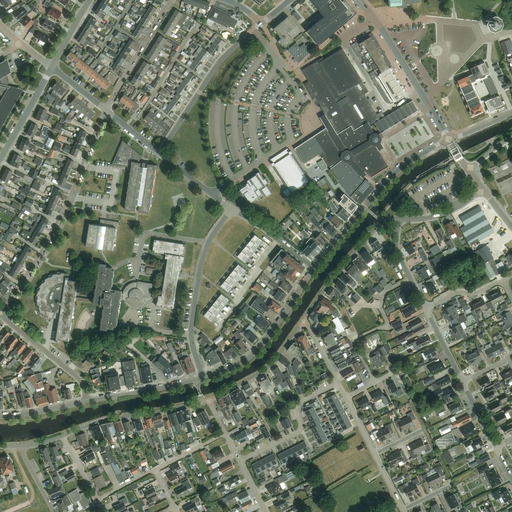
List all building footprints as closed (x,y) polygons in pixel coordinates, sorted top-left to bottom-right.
[(55,5),(47,1),(46,0),(43,5),(50,9),(48,14),(58,20),(61,13),(53,8),(55,5)] [(196,6),(197,0),(190,0),(190,4),(188,3),(187,8),(189,9),(190,4),(194,5),(196,6)] [(201,8),(204,1),(201,0),(197,0),(196,6),(194,5),(193,10),(195,11),(196,6),(200,7),(201,8)] [(301,0),(293,7),(296,9),(306,1),(304,0),(301,0)] [(309,0),(324,17),(307,31),(319,46),(357,14),(345,0),(343,0),(342,2),(340,0),(309,0)] [(388,0),(389,7),(398,6),(398,9),(398,8),(407,7),(407,4),(421,2),(420,0),(388,0)] [(107,13),(108,11),(105,9),(107,5),(108,5),(102,1),(99,7),(104,10),(103,11),(107,13)] [(201,8),(200,7),(199,12),(201,13),(202,8),(208,10),(210,3),(204,1),(201,8)] [(22,2),(11,8),(13,11),(24,4),(22,2)] [(148,12),(153,15),(157,9),(152,6),(152,5),(149,3),(147,5),(151,7),(148,11),(148,12)] [(13,15),(17,20),(27,12),(23,7),(13,15)] [(107,13),(103,11),(104,10),(99,7),(95,13),(100,16),(100,17),(103,19),(105,17),(107,13)] [(238,20),(239,19),(231,15),(230,14),(229,14),(227,13),(226,12),(226,13),(224,12),(223,11),(222,11),(219,9),(218,8),(217,9),(214,7),(208,19),(206,23),(212,26),(214,22),(226,27),(227,25),(234,28),(234,29),(236,25),(239,26),(240,26),(241,23),(241,22),(238,20)] [(148,12),(148,11),(144,8),(142,12),(140,10),(138,13),(141,15),(145,17),(144,17),(150,21),(153,15),(148,12)] [(182,15),(186,17),(187,15),(183,13),(183,14),(176,10),(173,16),(180,19),(180,18),(182,15)] [(292,14),(298,21),(302,18),(296,11),(292,14)] [(52,32),(56,25),(48,20),(49,18),(44,15),(42,19),(45,20),(42,26),(52,32)] [(144,17),(145,17),(141,15),(140,17),(143,19),(141,23),(146,26),(150,21),(144,17)] [(184,21),(180,18),(180,19),(173,16),(170,21),(176,25),(177,24),(179,20),(183,23),(184,21)] [(34,26),(38,22),(35,19),(33,21),(28,17),(21,24),(27,29),(32,24),(34,26)] [(96,29),(98,27),(95,25),(97,21),(92,17),(88,23),(94,27),(93,27),(96,29)] [(141,23),(132,17),(131,20),(136,23),(140,25),(137,28),(137,29),(142,32),(146,26),(141,23)] [(274,29),(282,39),(279,41),(285,47),(294,40),(288,32),(296,25),(289,17),(276,27),(276,26),(273,28),(274,29)] [(124,29),(128,22),(124,20),(123,19),(120,24),(122,26),(122,27),(124,29)] [(499,22),(495,20),(491,21),(489,25),(491,29),(494,31),(498,29),(500,25),(499,22)] [(170,21),(166,26),(173,30),(173,29),(175,26),(179,28),(180,26),(177,24),(176,25),(170,21)] [(91,31),(93,27),(94,27),(88,23),(85,29),(90,32),(90,33),(93,35),(94,33),(91,31)] [(142,32),(137,29),(137,28),(132,25),(130,28),(135,32),(133,35),(139,38),(142,32)] [(166,26),(163,32),(169,36),(172,31),(176,33),(177,31),(173,29),(173,30),(166,26)] [(45,43),(49,36),(39,30),(40,29),(37,28),(33,33),(37,35),(35,37),(45,43)] [(87,37),(90,33),(90,32),(85,29),(81,35),(86,38),(86,39),(91,42),(92,40),(87,37)] [(116,30),(113,35),(118,39),(121,34),(116,30)] [(216,33),(214,36),(217,38),(215,41),(223,47),(226,42),(219,37),(219,36),(216,33)] [(358,42),(352,46),(356,53),(359,51),(363,59),(366,57),(377,76),(392,67),(371,34),(362,39),(363,41),(359,44),(358,42)] [(91,42),(86,39),(86,38),(81,35),(77,41),(83,44),(82,45),(86,47),(87,44),(91,46),(93,44),(91,42)] [(131,39),(127,36),(125,35),(123,38),(129,42),(127,45),(132,48),(136,42),(131,39)] [(160,36),(157,41),(164,45),(164,44),(166,41),(170,43),(171,41),(167,39),(167,40),(160,36)] [(212,38),(211,40),(214,43),(212,45),(211,46),(219,52),(223,47),(215,41),(212,38)] [(160,50),(161,50),(161,49),(163,46),(167,48),(168,46),(164,44),(164,45),(157,41),(154,46),(160,50)] [(509,53),(505,41),(500,43),(505,55),(507,54),(508,57),(507,58),(508,60),(511,58),(509,53)] [(127,45),(124,42),(122,45),(126,47),(124,50),(123,51),(128,54),(132,48),(127,45)] [(209,43),(207,45),(210,47),(208,51),(211,54),(215,57),(219,52),(211,46),(212,45),(209,43)] [(300,47),(296,43),(288,50),(295,58),(293,60),(294,62),(297,61),(298,63),(314,49),(309,44),(306,46),(304,44),(300,47)] [(157,55),(158,54),(159,52),(163,54),(164,52),(161,50),(160,50),(154,46),(151,51),(157,55)] [(71,52),(67,57),(72,61),(76,56),(75,55),(72,53),(74,50),(72,48),(70,51),(71,52)] [(123,51),(124,50),(120,48),(119,50),(122,53),(120,56),(120,57),(125,60),(128,54),(123,51)] [(198,49),(197,51),(200,53),(208,58),(211,54),(208,51),(204,48),(201,51),(198,49)] [(310,68),(304,72),(310,81),(311,80),(314,85),(308,88),(325,116),(326,115),(328,118),(329,120),(328,121),(331,126),(337,134),(350,126),(353,130),(363,125),(362,123),(366,120),(370,126),(374,123),(381,133),(418,111),(412,101),(385,117),(382,112),(376,115),(371,106),(373,104),(369,98),(367,100),(364,94),(369,92),(342,48),(332,54),(324,59),(310,68)] [(117,54),(112,51),(110,50),(108,54),(115,58),(114,60),(116,62),(116,63),(121,66),(125,60),(120,57),(120,56),(117,54)] [(151,51),(147,57),(153,61),(156,56),(160,59),(161,57),(158,54),(157,55),(151,51)] [(76,56),(72,61),(76,65),(81,60),(80,59),(77,57),(79,54),(77,52),(75,55),(76,56)] [(195,54),(193,56),(196,58),(197,57),(205,63),(208,58),(200,53),(198,56),(195,54)] [(111,62),(113,60),(103,54),(99,59),(103,61),(105,59),(111,62)] [(81,60),(76,65),(81,69),(85,64),(85,63),(82,61),(84,58),(82,56),(80,59),(81,60)] [(191,58),(190,60),(193,63),(193,62),(201,68),(205,63),(197,57),(196,58),(194,61),(191,58)] [(85,64),(81,69),(86,73),(90,68),(90,67),(87,65),(89,62),(87,60),(85,63),(85,64)] [(116,62),(114,60),(113,60),(111,62),(112,63),(110,66),(113,68),(112,69),(117,72),(121,66),(116,63),(116,62)] [(155,66),(151,64),(151,65),(144,61),(141,66),(148,70),(148,69),(152,72),(154,68),(155,66)] [(188,63),(186,65),(190,67),(197,72),(201,68),(193,62),(193,63),(191,65),(188,63)] [(468,76),(457,81),(473,116),(484,111),(472,83),(476,81),(476,80),(489,73),(484,62),(470,69),(473,74),(468,76)] [(4,63),(0,65),(0,76),(8,71),(4,63)] [(90,68),(86,73),(91,77),(95,72),(94,71),(91,69),(94,66),(92,64),(90,67),(90,68)] [(151,74),(152,72),(148,69),(148,70),(141,66),(138,72),(144,76),(145,75),(147,71),(151,74)] [(408,94),(392,67),(381,73),(398,100),(408,94)] [(95,72),(91,77),(96,81),(100,76),(99,75),(96,73),(99,69),(97,68),(94,71),(95,72)] [(187,69),(186,71),(189,73),(187,76),(186,77),(194,82),(198,78),(190,72),(191,71),(187,69)] [(105,80),(104,79),(101,77),(104,73),(102,72),(99,75),(100,76),(96,81),(101,85),(105,80)] [(149,77),(145,75),(144,76),(138,72),(134,77),(141,81),(141,80),(145,82),(149,77)] [(0,84),(10,87),(14,88),(14,87),(7,86),(8,85),(8,84),(8,82),(8,81),(8,80),(8,79),(7,78),(7,77),(6,76),(6,75),(7,74),(0,78),(0,84)] [(184,74),(182,76),(185,78),(183,81),(191,87),(194,82),(186,77),(187,76),(184,74)] [(105,80),(101,85),(106,89),(110,84),(106,80),(109,77),(107,76),(104,79),(105,80)] [(145,82),(141,80),(141,81),(134,77),(131,83),(137,87),(140,82),(144,84),(145,82)] [(180,78),(179,81),(182,83),(180,85),(179,86),(187,92),(191,87),(183,81),(180,78)] [(47,103),(61,86),(56,82),(51,88),(54,90),(49,95),(48,94),(45,97),(50,100),(47,103)] [(152,87),(148,84),(147,83),(142,91),(147,94),(152,87)] [(177,83),(175,85),(179,88),(176,91),(178,93),(178,92),(184,97),(184,96),(187,92),(179,86),(180,85),(177,83)] [(10,87),(0,84),(0,94),(1,96),(3,97),(7,91),(5,90),(5,89),(5,87),(9,88),(10,87)] [(61,96),(61,95),(66,90),(61,86),(47,103),(49,105),(58,94),(61,96)] [(10,89),(5,98),(13,103),(18,94),(10,89)] [(124,95),(120,100),(125,104),(130,98),(129,98),(126,95),(128,92),(126,91),(124,94),(124,95)] [(172,93),(171,95),(174,97),(175,97),(182,103),(186,98),(184,96),(184,97),(178,92),(178,93),(176,95),(172,93)] [(130,98),(125,104),(130,108),(135,102),(134,102),(131,99),(133,96),(131,95),(129,98),(130,98)] [(504,106),(499,95),(485,102),(490,113),(496,110),(497,110),(498,110),(498,109),(504,106)] [(55,107),(57,104),(61,99),(59,97),(52,105),(55,107)] [(70,103),(67,106),(69,107),(71,104),(74,107),(75,107),(80,101),(75,97),(70,103)] [(169,98),(167,100),(171,102),(171,101),(179,107),(182,103),(175,97),(174,97),(172,100),(169,98)] [(5,98),(0,106),(8,111),(13,103),(5,98)] [(135,102),(130,108),(135,112),(140,106),(136,103),(138,100),(136,99),(134,102),(135,102)] [(74,107),(72,110),(74,111),(76,108),(79,111),(80,111),(85,105),(80,101),(75,107),(74,107)] [(165,102),(164,104),(167,107),(168,106),(175,112),(179,107),(171,101),(171,102),(169,105),(165,102)] [(79,111),(77,114),(78,115),(81,112),(84,115),(85,115),(90,109),(85,105),(80,111),(79,111)] [(0,106),(0,117),(4,119),(8,111),(0,106)] [(162,107),(160,109),(164,112),(164,111),(172,117),(175,112),(168,106),(167,107),(165,109),(162,107)] [(150,111),(145,118),(149,122),(155,115),(154,114),(152,112),(154,109),(152,107),(149,111),(150,111)] [(40,108),(38,114),(47,118),(48,118),(49,115),(45,114),(47,111),(40,108)] [(84,115),(82,118),(83,119),(86,116),(90,119),(95,113),(90,109),(85,115),(84,115)] [(155,115),(149,122),(154,126),(160,118),(159,118),(156,116),(159,113),(157,111),(154,114),(155,115)] [(38,114),(35,119),(42,122),(43,119),(46,121),(46,120),(47,118),(38,114)] [(160,118),(154,126),(158,129),(164,122),(163,121),(161,119),(163,116),(161,115),(159,118),(160,118)] [(394,152),(397,158),(435,136),(425,117),(389,137),(392,141),(397,150),(394,152)] [(164,122),(158,129),(163,133),(169,126),(165,123),(168,120),(166,118),(163,121),(164,122)] [(330,126),(295,149),(304,164),(319,155),(322,158),(323,157),(330,169),(329,170),(340,184),(350,196),(365,180),(362,176),(365,173),(371,177),(385,169),(389,166),(388,166),(385,161),(386,161),(385,160),(382,155),(381,154),(378,149),(382,147),(382,146),(383,147),(383,146),(381,143),(382,139),(384,137),(381,133),(374,123),(370,126),(366,120),(362,123),(363,125),(353,130),(350,126),(337,134),(331,126),(330,126)] [(32,123),(29,129),(39,133),(40,133),(42,134),(45,136),(49,128),(44,125),(41,131),(37,129),(38,126),(32,123)] [(59,132),(62,125),(59,123),(56,128),(55,127),(53,129),(59,132)] [(78,136),(84,138),(86,132),(81,130),(81,129),(78,127),(76,130),(80,132),(79,135),(78,136)] [(29,129),(27,134),(33,137),(34,135),(38,136),(39,133),(29,129)] [(78,136),(79,135),(75,133),(74,136),(77,138),(76,141),(76,142),(81,144),(84,138),(78,136)] [(48,137),(45,144),(50,147),(54,140),(48,137)] [(23,138),(20,144),(30,148),(34,150),(36,147),(31,145),(28,144),(29,141),(23,138)] [(76,141),(72,139),(69,138),(68,142),(75,144),(73,148),(78,150),(81,144),(76,142),(76,141)] [(115,156),(112,165),(119,166),(131,168),(131,172),(132,172),(132,175),(130,174),(129,181),(131,182),(130,184),(129,184),(128,191),(129,191),(129,194),(127,193),(126,200),(128,201),(127,203),(126,203),(125,210),(131,211),(139,212),(149,213),(150,207),(149,206),(149,204),(150,204),(152,197),(150,197),(150,194),(152,194),(153,188),(151,187),(152,185),(153,185),(154,178),(153,178),(153,175),(155,175),(156,169),(154,168),(155,165),(148,164),(147,168),(145,167),(146,163),(143,162),(142,167),(140,167),(142,157),(143,157),(122,141),(115,156)] [(61,145),(55,142),(52,148),(58,151),(61,145)] [(20,144),(18,149),(25,152),(26,149),(29,151),(30,148),(20,144)] [(73,148),(66,144),(64,148),(72,151),(70,154),(76,157),(78,150),(73,148)] [(52,158),(56,151),(51,149),(47,156),(52,158)] [(271,164),(272,167),(287,189),(282,192),(286,198),(310,183),(292,154),(290,151),(271,164)] [(14,154),(12,159),(21,163),(22,161),(20,159),(21,157),(14,154)] [(66,165),(71,168),(74,161),(68,159),(69,158),(65,157),(64,159),(67,161),(66,164),(66,165)] [(12,159),(9,165),(18,169),(19,165),(21,166),(22,164),(21,163),(12,159)] [(66,164),(60,162),(58,165),(64,168),(63,171),(69,174),(71,168),(66,165),(66,164)] [(6,168),(3,174),(13,178),(14,176),(11,175),(12,171),(6,168)] [(63,171),(59,169),(58,171),(62,173),(61,177),(60,177),(66,180),(69,174),(63,171)] [(38,177),(45,179),(46,176),(43,175),(45,171),(41,170),(38,177)] [(271,194),(271,193),(269,189),(270,189),(267,185),(266,186),(265,185),(268,183),(265,178),(264,179),(259,173),(258,172),(250,178),(250,179),(241,185),(240,184),(237,186),(239,190),(236,192),(240,198),(243,196),(247,202),(247,201),(249,204),(248,204),(249,206),(252,204),(252,203),(256,200),(255,199),(262,194),(264,197),(266,198),(268,196),(268,195),(269,195),(271,194)] [(3,174),(1,180),(7,182),(8,180),(11,181),(13,178),(3,174)] [(54,174),(53,177),(56,178),(56,177),(60,179),(58,184),(63,186),(66,180),(60,177),(61,177),(54,174)] [(353,194),(350,197),(353,200),(355,200),(360,205),(375,188),(366,180),(353,194)] [(34,182),(31,188),(38,191),(41,185),(36,183),(34,182)] [(2,190),(3,186),(0,184),(0,191),(1,192),(7,195),(9,196),(10,194),(2,190)] [(59,197),(61,191),(56,188),(52,186),(51,188),(55,190),(53,194),(53,195),(59,197)] [(53,195),(53,194),(49,192),(48,195),(52,196),(50,200),(50,201),(56,203),(59,197),(53,195)] [(321,195),(324,200),(325,199),(326,200),(329,198),(328,197),(329,197),(325,192),(321,195)] [(344,194),(338,201),(339,203),(352,214),(354,211),(354,212),(356,209),(358,206),(344,194)] [(27,198),(24,204),(30,207),(33,202),(27,198)] [(50,201),(50,200),(47,199),(46,201),(49,203),(48,207),(53,210),(56,203),(50,201)] [(330,202),(329,203),(331,206),(337,214),(346,222),(352,215),(342,206),(340,208),(337,204),(335,206),(331,200),(329,201),(330,202)] [(48,207),(42,204),(40,207),(46,210),(45,214),(50,216),(53,210),(48,207)] [(465,226),(460,228),(470,246),(494,232),(479,206),(460,217),(465,226)] [(1,207),(0,208),(0,210),(14,217),(15,215),(1,207)] [(330,220),(332,223),(337,228),(342,222),(332,212),(330,214),(333,217),(330,220)] [(40,215),(39,217),(38,217),(36,220),(37,221),(38,221),(40,223),(45,227),(48,221),(43,218),(44,217),(40,215)] [(321,225),(318,222),(313,217),(310,220),(320,230),(323,228),(330,235),(336,230),(326,220),(321,225)] [(67,274),(61,273),(61,274),(58,274),(52,275),(52,276),(50,278),(49,277),(44,280),(45,281),(43,283),(43,282),(39,287),(40,288),(39,291),(38,290),(36,296),(38,296),(38,299),(37,299),(37,305),(38,305),(39,307),(38,308),(41,313),(42,313),(44,315),(43,315),(47,320),(48,319),(50,320),(50,321),(50,322),(55,312),(60,314),(56,342),(58,342),(58,340),(68,341),(75,300),(94,303),(93,304),(100,305),(104,305),(100,329),(107,330),(107,328),(113,329),(114,327),(116,327),(120,301),(124,300),(124,301),(125,303),(126,304),(128,306),(129,307),(131,307),(132,308),(134,309),(136,309),(137,309),(139,308),(141,308),(142,307),(144,306),(145,305),(146,304),(147,302),(148,300),(157,303),(157,304),(156,305),(156,306),(157,304),(160,306),(160,307),(173,309),(179,271),(181,264),(182,257),(185,244),(154,240),(152,252),(166,254),(165,259),(165,258),(168,259),(162,296),(159,295),(158,298),(150,296),(152,284),(143,283),(143,280),(140,280),(140,282),(138,282),(138,283),(136,283),(134,283),(132,283),(131,284),(129,285),(128,286),(127,287),(126,288),(125,290),(124,291),(123,294),(121,293),(122,291),(115,290),(115,292),(111,291),(114,271),(112,270),(112,268),(108,267),(109,265),(102,252),(102,249),(112,251),(116,228),(118,229),(119,222),(104,220),(104,223),(100,222),(99,225),(89,224),(86,246),(100,249),(99,252),(106,265),(100,264),(94,300),(75,297),(78,282),(68,280),(69,278),(66,277),(67,274)] [(6,230),(9,225),(1,221),(0,223),(0,226),(4,229),(6,230)] [(40,223),(38,221),(37,221),(35,223),(33,227),(36,229),(41,232),(45,227),(40,223)] [(458,237),(462,234),(454,221),(452,223),(451,222),(445,225),(449,231),(448,231),(451,235),(455,233),(458,237)] [(36,229),(33,227),(29,224),(28,227),(31,229),(29,232),(33,235),(38,238),(41,232),(36,229)] [(440,241),(447,237),(441,227),(436,230),(439,237),(439,238),(440,241)] [(29,232),(23,229),(22,232),(25,234),(25,235),(31,238),(29,241),(34,244),(38,238),(33,235),(29,232)] [(318,245),(311,238),(304,229),(300,231),(306,238),(307,238),(308,237),(309,238),(308,239),(309,240),(306,242),(306,243),(301,249),(303,251),(303,252),(311,260),(321,249),(318,245)] [(8,242),(12,235),(7,231),(3,238),(8,242)] [(322,245),(327,240),(320,233),(317,237),(314,234),(311,238),(318,245),(320,243),(322,245)] [(251,240),(259,247),(263,241),(255,235),(251,240)] [(449,249),(450,249),(452,253),(457,250),(450,239),(445,242),(449,249)] [(246,246),(254,252),(259,247),(251,240),(246,246)] [(380,244),(378,241),(372,244),(376,251),(379,249),(383,255),(387,252),(386,249),(385,250),(383,246),(382,247),(381,244),(380,244)] [(23,251),(28,254),(31,249),(27,246),(27,245),(23,243),(22,245),(25,247),(23,251)] [(410,254),(418,249),(416,245),(413,247),(411,244),(405,248),(410,254)] [(242,251),(250,258),(254,252),(246,246),(242,251)] [(23,251),(20,249),(17,248),(16,250),(22,253),(20,256),(19,257),(24,260),(28,254),(23,251)] [(429,260),(423,248),(418,250),(424,262),(429,260)] [(291,270),(296,275),(299,272),(303,266),(302,265),(302,264),(302,263),(301,262),(300,262),(300,263),(296,261),(297,260),(297,259),(296,258),(295,258),(294,259),(291,257),(292,256),(292,255),(291,254),(290,254),(289,255),(288,254),(286,252),(287,251),(285,250),(284,251),(282,249),(273,260),(271,263),(277,267),(279,265),(288,273),(291,270)] [(496,276),(492,269),(488,262),(494,258),(489,249),(483,252),(481,249),(478,251),(485,263),(482,265),(487,274),(489,278),(490,279),(492,278),(496,276)] [(367,263),(373,259),(367,250),(361,254),(367,263)] [(250,258),(242,251),(237,257),(245,263),(250,258)] [(19,257),(20,256),(16,254),(15,257),(18,259),(16,262),(16,263),(21,266),(24,260),(19,257)] [(362,261),(358,256),(353,260),(362,272),(364,275),(367,273),(365,270),(368,268),(363,260),(362,261)] [(439,264),(435,257),(430,260),(433,267),(439,264)] [(16,263),(16,262),(13,260),(11,263),(15,265),(13,268),(12,269),(17,272),(21,266),(16,263)] [(0,265),(1,265),(6,270),(6,269),(10,271),(8,275),(14,278),(17,272),(12,269),(13,268),(3,262),(0,261),(0,265)] [(495,265),(500,273),(506,270),(501,261),(495,265)] [(352,276),(359,269),(352,263),(345,270),(352,276)] [(234,270),(242,276),(246,271),(238,264),(234,270)] [(426,270),(429,269),(427,266),(425,267),(424,267),(418,270),(422,279),(429,275),(426,270)] [(280,273),(275,269),(272,274),(280,280),(278,284),(280,286),(289,292),(293,286),(284,280),(287,277),(281,272),(280,273)] [(229,275),(237,282),(242,276),(234,270),(229,275)] [(298,276),(296,275),(291,270),(288,273),(286,276),(293,282),(294,281),(295,281),(296,280),(296,279),(298,276)] [(345,284),(347,283),(349,285),(354,280),(347,274),(346,275),(344,273),(339,278),(340,279),(345,284)] [(225,281),(233,287),(237,282),(229,275),(225,281)] [(431,295),(437,291),(434,285),(436,284),(433,278),(426,281),(428,284),(426,285),(427,288),(428,288),(431,295)] [(346,285),(345,284),(340,279),(335,284),(337,286),(336,288),(342,294),(347,290),(344,287),(346,285)] [(383,287),(387,284),(384,279),(379,281),(383,287)] [(233,287),(225,281),(221,286),(228,293),(233,287)] [(276,290),(279,286),(272,281),(269,284),(276,290)] [(5,283),(0,289),(0,292),(3,295),(8,290),(6,288),(8,285),(5,283)] [(259,293),(263,288),(256,283),(253,288),(259,293)] [(372,296),(376,292),(367,283),(365,285),(369,288),(366,291),(372,296)] [(379,293),(383,290),(378,284),(374,288),(379,293)] [(287,295),(279,289),(276,293),(267,287),(265,290),(282,302),(287,295)] [(332,297),(335,293),(336,294),(338,299),(341,298),(339,293),(331,287),(326,293),(332,297)] [(402,289),(395,293),(398,299),(401,298),(404,304),(412,300),(407,291),(403,293),(402,289)] [(494,294),(498,302),(504,299),(500,291),(494,294)] [(217,299),(225,306),(230,300),(222,294),(217,299)] [(493,304),(498,302),(494,294),(488,297),(491,301),(488,302),(492,310),(495,308),(493,304)] [(267,312),(270,308),(263,303),(264,302),(257,297),(251,306),(263,315),(266,311),(267,312)] [(336,309),(332,306),(331,305),(332,303),(329,300),(328,300),(324,297),(321,302),(334,311),(336,309)] [(213,305),(221,311),(225,306),(217,299),(213,305)] [(455,308),(453,305),(458,302),(456,299),(448,303),(450,306),(443,309),(445,312),(443,313),(445,316),(456,310),(459,309),(458,309),(460,308),(459,305),(455,308)] [(492,310),(488,302),(485,304),(483,299),(477,302),(481,310),(484,309),(485,311),(488,309),(491,308),(492,310)] [(282,307),(273,301),(270,307),(278,313),(282,307)] [(336,313),(329,308),(320,301),(314,309),(315,310),(323,316),(327,311),(333,315),(331,316),(332,316),(328,318),(330,321),(338,316),(336,313)] [(476,320),(479,319),(481,317),(478,312),(481,310),(477,302),(472,305),(474,310),(471,311),(476,320)] [(248,306),(245,303),(238,311),(241,314),(244,311),(243,310),(245,308),(246,309),(248,306)] [(406,318),(411,315),(417,312),(413,304),(402,310),(406,318)] [(208,310),(216,317),(221,311),(213,305),(208,310)] [(391,305),(385,309),(388,314),(394,310),(391,305)] [(503,310),(499,312),(496,314),(498,319),(502,317),(504,320),(511,316),(511,314),(510,310),(508,308),(505,310),(503,310)] [(315,310),(314,309),(310,316),(314,319),(313,320),(314,322),(316,323),(318,321),(320,323),(325,318),(324,317),(323,316),(315,310)] [(216,317),(208,310),(204,316),(212,322),(216,317)] [(457,321),(466,317),(464,314),(459,316),(456,310),(445,316),(446,319),(448,319),(449,321),(456,318),(457,321)] [(267,323),(268,322),(268,321),(264,319),(265,318),(262,316),(256,324),(263,329),(268,323),(267,323)] [(342,325),(338,316),(330,321),(334,329),(336,332),(337,334),(345,330),(342,325)] [(452,335),(463,329),(460,323),(467,320),(466,317),(457,321),(459,324),(451,328),(452,331),(450,332),(452,335)] [(401,319),(391,323),(393,327),(403,323),(401,319)] [(409,331),(423,324),(421,319),(410,324),(411,326),(407,328),(409,331)] [(324,322),(322,324),(318,327),(320,329),(318,330),(321,334),(329,328),(324,322)] [(252,343),(258,337),(253,332),(255,330),(250,325),(246,329),(249,331),(245,336),(252,343)] [(401,343),(406,340),(407,338),(415,334),(416,335),(426,330),(424,325),(409,332),(398,338),(401,343)] [(465,340),(470,337),(468,334),(466,335),(463,329),(452,335),(453,338),(455,337),(457,340),(463,337),(465,340)] [(0,342),(2,340),(3,342),(10,334),(5,330),(0,335),(0,342)] [(241,352),(247,347),(240,340),(243,337),(237,331),(233,334),(239,341),(235,344),(241,352)] [(209,344),(211,342),(207,339),(208,338),(202,333),(200,335),(209,344)] [(325,343),(334,338),(332,334),(331,333),(330,333),(327,335),(328,335),(323,338),(325,343)] [(313,347),(311,348),(310,347),(311,346),(305,334),(300,336),(299,336),(298,337),(297,338),(303,351),(305,349),(308,355),(316,352),(313,347)] [(9,351),(17,340),(12,336),(7,343),(8,345),(5,348),(9,351)] [(423,338),(416,341),(415,339),(407,343),(408,347),(416,343),(419,348),(429,344),(428,343),(432,341),(429,336),(424,338),(423,338)] [(342,344),(340,341),(339,338),(337,339),(336,337),(334,338),(325,343),(328,348),(336,344),(337,346),(342,344)] [(504,347),(507,346),(503,339),(499,341),(500,343),(496,345),(500,354),(506,351),(504,347)] [(170,342),(166,344),(170,353),(174,351),(170,342)] [(301,359),(303,356),(302,354),(300,352),(301,351),(299,350),(300,349),(299,348),(299,347),(297,346),(297,345),(297,344),(297,343),(296,342),(295,342),(294,342),(293,342),(292,344),(292,343),(291,344),(287,350),(297,357),(297,356),(301,359)] [(10,355),(13,357),(15,355),(16,356),(18,352),(20,353),(25,347),(20,343),(15,349),(15,350),(12,353),(12,352),(10,355)] [(346,351),(343,346),(342,343),(342,344),(337,346),(338,348),(330,352),(333,357),(346,351)] [(492,347),(490,343),(488,345),(489,348),(490,348),(491,348),(495,356),(500,354),(496,345),(492,347)] [(371,358),(374,362),(377,368),(383,364),(382,362),(386,360),(384,358),(385,358),(384,355),(387,353),(389,352),(389,351),(385,344),(383,345),(383,346),(378,349),(378,350),(373,353),(374,356),(371,358)] [(217,354),(213,349),(209,345),(204,349),(210,361),(209,361),(211,366),(221,361),(217,354)] [(233,358),(237,354),(229,345),(228,346),(229,349),(226,352),(229,356),(231,355),(233,358)] [(482,351),(480,346),(479,345),(476,347),(478,349),(472,352),(478,364),(481,362),(480,361),(483,359),(480,353),(482,351)] [(490,348),(489,348),(488,345),(485,347),(486,348),(482,350),(485,357),(488,355),(490,359),(495,356),(491,348),(490,348)] [(110,354),(102,346),(98,350),(105,358),(110,354)] [(223,351),(219,346),(215,349),(214,349),(213,349),(217,354),(221,361),(223,364),(228,362),(223,351)] [(438,354),(434,346),(424,352),(427,359),(438,354)] [(28,359),(33,352),(28,348),(23,355),(23,356),(20,359),(25,362),(27,359),(28,359)] [(181,360),(183,364),(187,374),(195,370),(191,360),(190,361),(188,356),(188,357),(185,351),(180,353),(180,351),(177,352),(181,360)] [(475,366),(478,364),(472,352),(466,355),(465,353),(462,355),(465,360),(468,359),(471,365),(474,364),(475,366)] [(337,364),(347,358),(347,357),(345,358),(343,353),(334,358),(337,364)] [(36,365),(41,359),(36,355),(31,362),(33,363),(30,367),(32,369),(36,365)] [(177,374),(173,366),(171,367),(170,363),(161,355),(158,358),(155,355),(150,360),(162,371),(164,370),(168,379),(178,375),(177,374)] [(177,374),(178,375),(178,377),(179,376),(180,377),(183,375),(184,374),(179,363),(176,364),(172,355),(169,356),(173,366),(177,374)] [(282,356),(278,361),(287,367),(288,365),(289,367),(289,368),(290,372),(293,371),(295,376),(297,376),(298,369),(297,367),(301,363),(296,359),(293,363),(294,365),(292,366),(290,362),(282,356)] [(10,369),(16,361),(14,358),(10,363),(9,363),(6,366),(10,369)] [(348,359),(346,360),(337,365),(340,370),(356,361),(355,358),(349,361),(348,359)] [(113,366),(117,362),(115,359),(111,363),(106,364),(108,368),(113,366)] [(85,373),(92,365),(87,360),(84,363),(86,365),(81,370),(85,373)] [(133,360),(123,362),(125,375),(127,385),(127,387),(133,386),(133,385),(136,385),(134,375),(137,370),(135,362),(135,360),(134,360),(133,360)] [(358,373),(362,370),(357,362),(353,364),(358,373)] [(445,367),(442,362),(436,365),(436,364),(429,367),(432,373),(445,367)] [(147,366),(147,363),(141,364),(142,367),(140,368),(143,383),(153,381),(150,366),(147,366)] [(19,374),(25,368),(22,365),(16,372),(17,373),(16,374),(17,375),(18,374),(19,374)] [(94,369),(100,384),(103,383),(101,377),(102,376),(99,367),(94,369)] [(284,377),(282,374),(278,367),(272,370),(276,377),(272,379),(278,390),(287,386),(289,389),(294,386),(290,378),(291,377),(288,371),(282,374),(285,378),(286,380),(283,382),(281,379),(284,377)] [(109,368),(103,370),(105,379),(106,378),(109,390),(109,391),(121,388),(121,386),(127,385),(125,375),(120,376),(121,378),(119,378),(118,373),(110,375),(109,368)] [(345,379),(355,374),(352,368),(342,373),(345,379)] [(95,385),(100,384),(94,369),(90,370),(92,376),(91,376),(92,379),(93,379),(95,385)] [(509,382),(511,381),(507,372),(502,374),(505,380),(502,381),(505,387),(510,385),(509,382)] [(50,404),(58,401),(56,393),(56,392),(55,388),(50,389),(48,383),(47,379),(43,380),(41,373),(26,377),(36,389),(43,387),(46,395),(47,395),(50,404)] [(269,390),(267,386),(271,384),(266,375),(258,379),(265,393),(269,390)] [(449,377),(437,383),(432,385),(434,390),(452,382),(449,377)] [(488,388),(494,385),(493,382),(492,383),(489,378),(479,382),(482,388),(487,385),(488,388)] [(37,407),(48,404),(45,396),(42,397),(41,395),(40,395),(28,380),(24,383),(34,396),(35,399),(34,399),(35,402),(36,402),(37,407)] [(404,393),(401,388),(398,390),(394,382),(388,385),(392,393),(396,391),(399,396),(404,393)] [(74,383),(66,385),(66,390),(62,390),(64,399),(71,398),(69,391),(75,390),(74,383)] [(254,393),(248,383),(243,386),(248,396),(254,393)] [(484,395),(487,400),(496,396),(494,393),(496,392),(495,389),(493,387),(487,390),(489,393),(484,395)] [(20,407),(26,405),(23,395),(23,392),(24,392),(22,388),(16,389),(18,397),(20,407)] [(239,388),(231,393),(234,399),(233,399),(236,405),(247,399),(244,394),(243,394),(239,388)] [(445,401),(456,395),(453,388),(447,391),(446,390),(443,392),(441,389),(434,392),(437,398),(442,395),(445,401)] [(382,398),(385,405),(391,402),(388,395),(385,397),(381,390),(372,394),(376,401),(382,398)] [(27,396),(28,398),(25,398),(28,408),(33,406),(31,397),(30,396),(27,391),(24,393),(24,396),(27,396)] [(329,402),(326,404),(327,406),(330,404),(330,403),(339,399),(336,393),(327,398),(329,402)] [(228,394),(222,397),(226,405),(225,406),(226,410),(228,409),(229,408),(228,405),(232,403),(228,394)] [(265,394),(261,397),(265,406),(266,405),(267,408),(271,406),(265,394)] [(231,415),(228,409),(226,410),(225,406),(226,405),(222,397),(218,400),(223,411),(226,418),(227,417),(228,421),(233,418),(231,415)] [(359,402),(362,409),(371,404),(367,397),(364,398),(364,399),(359,402)] [(332,408),(328,409),(329,411),(333,410),(333,409),(341,404),(339,399),(330,403),(330,404),(332,408)] [(452,414),(463,409),(459,401),(453,404),(449,406),(452,414)] [(316,412),(317,413),(320,412),(319,409),(316,411),(314,408),(316,407),(318,406),(316,403),(315,404),(314,402),(305,407),(307,410),(305,411),(308,417),(316,412)] [(493,412),(502,407),(499,402),(490,407),(493,412)] [(335,413),(331,415),(332,417),(336,415),(335,414),(344,410),(341,404),(333,409),(333,410),(335,413)] [(438,414),(446,410),(443,404),(435,408),(438,414)] [(181,410),(187,428),(189,432),(192,431),(190,427),(188,421),(191,420),(190,415),(189,415),(187,409),(181,410)] [(205,410),(197,414),(203,425),(210,422),(205,410)] [(337,418),(334,420),(335,422),(338,420),(347,415),(344,410),(335,414),(336,415),(337,418)] [(184,428),(187,427),(181,411),(175,412),(179,424),(182,423),(184,428)] [(237,422),(241,420),(236,411),(233,413),(237,422)] [(404,419),(409,428),(415,425),(412,420),(416,418),(412,411),(407,414),(408,417),(404,419)] [(179,425),(179,424),(175,412),(169,414),(171,420),(170,421),(172,426),(176,424),(177,429),(181,428),(179,425)] [(316,412),(308,417),(310,422),(319,418),(320,419),(323,417),(322,415),(319,417),(317,413),(316,412)] [(498,423),(508,419),(505,414),(496,418),(498,423)] [(164,424),(162,415),(151,418),(154,427),(155,427),(156,427),(157,429),(164,427),(164,424)] [(340,424),(336,425),(338,428),(341,426),(341,425),(350,420),(347,415),(338,420),(340,424)] [(459,426),(471,420),(468,415),(457,421),(452,424),(454,427),(459,425),(459,426)] [(196,426),(201,424),(197,416),(193,419),(196,426)] [(285,429),(292,425),(288,417),(280,421),(285,429)] [(155,428),(155,427),(154,427),(151,418),(146,419),(147,425),(148,424),(149,427),(151,427),(152,431),(154,436),(152,437),(153,441),(158,439),(155,431),(155,429),(155,428)] [(319,418),(310,422),(313,427),(320,424),(322,423),(320,419),(319,418)] [(140,430),(144,429),(140,419),(134,421),(139,435),(142,434),(140,430)] [(171,438),(174,438),(169,419),(164,420),(167,429),(168,428),(171,438)] [(409,428),(404,419),(401,420),(400,419),(395,421),(399,428),(401,427),(403,431),(409,428)] [(130,430),(134,429),(133,424),(131,424),(129,420),(124,422),(128,434),(131,433),(130,430)] [(343,429),(339,431),(340,433),(344,431),(344,430),(352,426),(350,420),(341,425),(341,426),(343,429)] [(511,423),(511,420),(506,423),(508,426),(503,428),(506,434),(511,430),(511,423)] [(118,438),(121,436),(125,435),(123,429),(120,421),(114,422),(116,431),(117,432),(116,433),(118,438)] [(113,422),(107,423),(112,439),(113,441),(113,442),(115,441),(114,437),(113,437),(113,435),(112,434),(115,433),(115,432),(116,432),(113,422)] [(114,443),(113,441),(112,439),(107,423),(101,424),(105,434),(106,433),(107,435),(106,436),(107,439),(109,438),(111,443),(114,443)] [(313,427),(311,428),(314,434),(323,429),(323,430),(327,428),(326,426),(322,428),(320,424),(313,427)] [(387,439),(393,436),(390,431),(393,430),(390,424),(385,426),(386,428),(382,430),(387,439)] [(453,428),(451,424),(448,426),(448,425),(436,431),(438,437),(451,430),(450,430),(453,428)] [(461,430),(465,437),(477,431),(474,424),(461,430)] [(102,433),(99,425),(91,428),(91,429),(90,430),(90,431),(90,432),(91,433),(92,433),(93,433),(94,435),(93,435),(95,441),(98,440),(99,442),(101,440),(101,438),(104,437),(103,434),(102,433)] [(266,426),(260,429),(265,439),(271,436),(266,426)] [(238,439),(251,433),(249,428),(241,432),(242,433),(236,435),(238,439)] [(323,429),(314,434),(316,439),(325,435),(326,435),(329,434),(328,432),(325,433),(323,430),(323,429)] [(387,439),(382,430),(379,432),(378,430),(373,432),(376,438),(379,437),(381,442),(387,439)] [(440,449),(456,441),(451,432),(435,440),(440,449)] [(85,433),(77,435),(80,446),(84,445),(86,450),(92,448),(91,444),(89,445),(85,433)] [(250,439),(253,437),(251,433),(238,439),(240,443),(245,441),(246,442),(250,440),(250,439)] [(325,435),(316,439),(319,444),(328,440),(328,441),(332,439),(331,437),(327,439),(326,435),(325,435)] [(470,438),(463,442),(466,447),(472,444),(474,449),(484,444),(480,437),(474,440),(472,441),(470,438)] [(424,450),(426,452),(431,450),(428,443),(425,445),(422,439),(416,442),(421,451),(424,450)] [(305,441),(300,444),(304,453),(305,452),(308,451),(310,454),(312,453),(310,450),(309,450),(305,441)] [(417,453),(421,451),(416,442),(410,445),(413,450),(409,452),(413,459),(418,456),(417,453)] [(304,453),(300,444),(294,447),(299,456),(300,455),(301,459),(307,456),(305,452),(304,453)] [(106,453),(102,455),(106,466),(111,463),(119,482),(124,480),(117,464),(109,445),(104,447),(106,453)] [(51,447),(53,456),(51,456),(53,463),(58,461),(56,456),(60,455),(57,446),(51,447)] [(294,447),(289,449),(293,458),(294,458),(297,456),(299,460),(301,459),(300,455),(299,456),(294,447)] [(47,448),(40,449),(43,459),(45,459),(46,463),(48,462),(51,467),(53,466),(51,461),(47,448)] [(204,461),(209,459),(223,452),(221,448),(210,454),(208,450),(207,451),(205,449),(196,454),(198,458),(199,457),(201,461),(203,460),(204,461)] [(156,449),(152,451),(156,461),(160,459),(156,449)] [(289,449),(283,452),(288,461),(289,461),(292,459),(294,463),(296,461),(294,458),(293,458),(289,449)] [(403,462),(408,460),(405,455),(402,456),(400,450),(394,453),(398,462),(402,461),(403,462)] [(93,452),(82,458),(84,464),(96,457),(93,452)] [(223,452),(209,459),(211,463),(225,456),(223,452)] [(283,452),(278,455),(282,464),(287,462),(288,465),(291,464),(289,461),(288,461),(283,452)] [(395,464),(398,462),(394,453),(388,456),(390,460),(390,461),(388,462),(391,468),(396,466),(395,464)] [(479,465),(490,459),(488,453),(476,459),(479,465)] [(274,454),(268,456),(273,465),(272,466),(274,469),(276,468),(274,465),(278,463),(274,454)] [(10,460),(8,457),(7,456),(4,457),(5,461),(5,462),(8,472),(13,471),(12,466),(10,460)] [(268,456),(263,459),(267,468),(267,469),(268,472),(270,471),(269,467),(272,466),(273,465),(268,456)] [(263,459),(257,462),(262,471),(261,471),(263,475),(265,474),(263,470),(267,469),(267,468),(263,459)] [(210,470),(213,469),(219,466),(218,462),(211,465),(208,467),(210,470)] [(222,474),(234,468),(231,462),(220,468),(222,474)] [(257,462),(252,465),(257,473),(256,474),(258,478),(260,476),(258,473),(261,471),(262,471),(257,462)] [(490,472),(488,469),(490,468),(487,462),(477,467),(480,473),(485,471),(486,474),(488,479),(489,479),(491,483),(490,483),(492,488),(497,485),(501,483),(499,478),(500,477),(499,474),(497,475),(495,470),(490,472)] [(168,475),(171,481),(180,477),(177,470),(181,468),(178,463),(171,467),(173,472),(168,475)] [(437,483),(442,481),(440,476),(444,475),(439,466),(434,468),(436,472),(432,474),(437,483)] [(98,488),(106,485),(97,467),(91,470),(95,478),(94,479),(98,488)] [(60,474),(62,477),(65,476),(68,482),(76,477),(73,471),(68,473),(67,470),(60,474)] [(52,498),(65,492),(58,475),(56,471),(51,473),(53,478),(53,477),(57,486),(48,490),(52,498)] [(437,483),(432,474),(428,476),(427,473),(422,476),(425,482),(428,481),(431,486),(437,483)] [(283,489),(280,484),(288,480),(285,474),(274,480),(276,482),(267,487),(268,490),(271,488),(272,490),(274,494),(278,492),(283,489)] [(233,486),(241,482),(238,477),(227,482),(229,487),(232,485),(233,486)] [(216,488),(221,485),(217,478),(212,481),(216,488)] [(414,495),(420,492),(417,486),(421,484),(418,478),(412,481),(413,483),(410,485),(414,495)] [(176,490),(179,497),(185,494),(186,495),(190,492),(188,489),(192,488),(188,480),(182,483),(184,486),(176,490)] [(414,495),(410,485),(406,487),(405,484),(399,487),(402,493),(406,492),(408,497),(414,495)] [(310,485),(306,487),(310,494),(314,492),(310,485)] [(156,493),(157,493),(154,487),(147,490),(145,487),(139,490),(142,496),(146,494),(147,497),(156,493)] [(89,504),(92,503),(88,495),(87,496),(85,492),(80,495),(77,489),(69,493),(74,503),(79,500),(84,509),(90,506),(89,504)] [(505,502),(511,498),(507,490),(501,492),(500,489),(492,493),(495,499),(502,496),(505,502)] [(239,504),(251,499),(247,491),(238,495),(236,492),(226,496),(228,501),(239,496),(240,499),(237,501),(239,504)] [(286,500),(292,498),(289,492),(282,495),(284,498),(275,503),(278,509),(281,508),(282,510),(289,507),(286,500)] [(159,499),(156,493),(147,497),(150,503),(148,504),(149,507),(155,504),(154,501),(159,499)] [(459,504),(453,494),(446,498),(451,508),(459,504)] [(62,501),(58,503),(60,508),(59,508),(61,511),(68,509),(67,506),(71,505),(66,495),(61,498),(62,501)] [(127,507),(125,504),(128,502),(126,497),(119,501),(120,503),(114,506),(117,511),(118,511),(127,507)] [(201,505),(197,497),(191,500),(192,503),(185,507),(186,510),(186,511),(192,511),(194,511),(198,509),(197,506),(201,505)] [(253,504),(251,499),(235,507),(237,510),(239,509),(240,511),(244,509),(253,504)] [(437,503),(435,504),(434,504),(433,505),(431,506),(434,511),(445,511),(444,509),(441,510),(437,503)]
